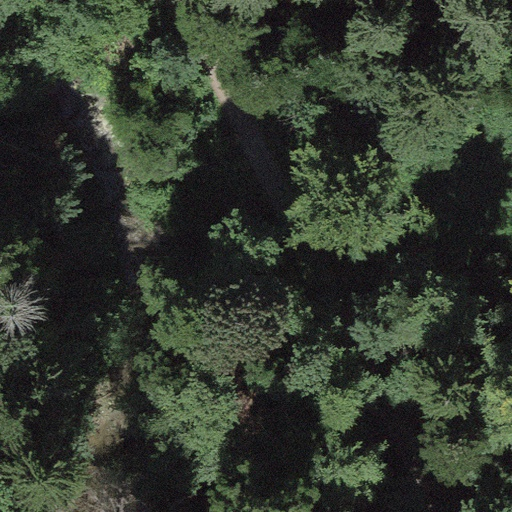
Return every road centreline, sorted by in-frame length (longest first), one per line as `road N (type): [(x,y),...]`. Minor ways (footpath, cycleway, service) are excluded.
road 1 (track): [(270,152),(474,511)]
road 2 (track): [(184,0),(270,152)]
